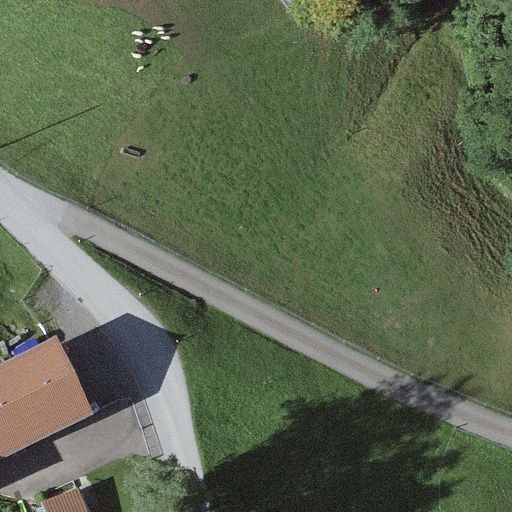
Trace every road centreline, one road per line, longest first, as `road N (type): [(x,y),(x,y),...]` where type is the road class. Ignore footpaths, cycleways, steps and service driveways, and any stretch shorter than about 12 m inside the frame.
road 1 (unclassified): [(0,186),(422,402),(511,434)]
road 2 (track): [(194,511),(165,391),(136,337),(0,193)]
